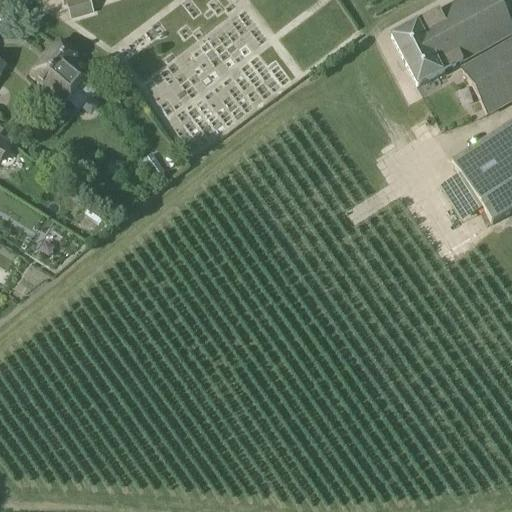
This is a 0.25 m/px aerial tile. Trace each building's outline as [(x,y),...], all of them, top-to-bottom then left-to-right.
[(93,15),(91,5),(105,0),(62,0),(64,6),(65,5),(70,22),(93,15)] [(462,0),(390,39),(416,89),(511,35),(511,31),(496,0),(462,0)] [(511,40),(461,68),(486,115),(511,100),(511,40)] [(96,71),(91,67),(85,62),(81,66),(75,61),(77,58),(78,56),(77,55),(61,41),(27,81),(63,109),(96,71)] [(511,127),(451,165),(492,232),(511,219),(511,127)] [(0,166),(2,167),(8,168),(12,166),(15,161),(15,156),(13,151),(9,148),(11,145),(0,137),(0,166)]
